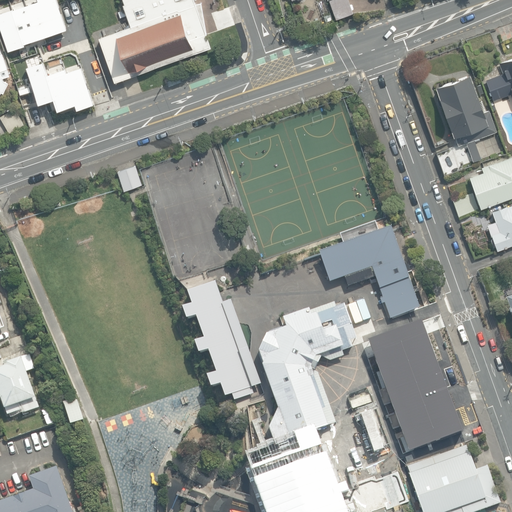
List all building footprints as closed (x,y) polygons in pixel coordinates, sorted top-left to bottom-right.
[(25,43),(67,28),(58,0),(38,0),(39,0),(0,12),(0,23),(9,50),(26,44),(25,43)] [(124,0),(133,27),(102,37),(116,80),(211,48),(198,8),(192,9),(188,0),(124,0)] [(330,0),(329,0),(336,19),(353,13),(348,0),(330,0)] [(511,37),(499,41),(504,54),(511,51),(511,37)] [(0,92),(1,91),(4,92),(7,83),(4,81),(3,77),(9,75),(0,49),(0,92)] [(510,94),(511,100),(511,57),(498,62),(502,74),(485,80),(493,100),(510,94)] [(27,66),(39,103),(55,98),(59,109),(76,103),(78,108),(94,102),(82,66),(68,71),(67,67),(49,73),(44,60),(27,66)] [(443,107),(454,137),(464,137),(473,163),(481,159),(475,140),(497,132),(489,110),(485,112),(471,74),(436,86),(439,95),(438,96),(437,97),(437,98),(437,99),(437,101),(437,102),(438,104),(439,105),(440,106),(441,107),(442,107),(443,107)] [(0,116),(0,117),(9,131),(23,121),(14,107),(0,116)] [(445,177),(470,169),(462,145),(437,153),(445,177)] [(469,176),(480,209),(511,198),(511,155),(481,166),(483,171),(469,176)] [(124,191),(142,185),(136,165),(118,171),(124,191)] [(453,200),(459,216),(478,210),(472,193),(453,200)] [(511,244),(511,204),(507,206),(507,205),(492,211),(496,221),(487,224),(497,250),(511,244)] [(379,232),(375,222),(340,234),(344,244),(319,253),(330,283),(345,277),(348,287),(370,279),(368,273),(372,272),(370,268),(372,267),(383,298),(380,299),(382,304),(385,303),(390,319),(419,308),(409,278),(407,273),(411,271),(408,265),(404,266),(391,228),(379,232)] [(197,302),(225,373),(252,362),(244,343),(247,342),(243,333),(241,334),(237,323),(239,322),(236,314),(233,315),(224,292),(197,302)] [(269,428),(275,447),(287,443),(328,427),(327,424),(333,422),(316,371),(314,371),(322,357),(325,359),(330,361),(381,343),(364,297),(336,306),(335,302),(313,309),(306,311),(288,318),(287,314),(279,317),(283,329),(267,333),(259,353),(278,409),(269,428)] [(434,317),(425,320),(431,338),(441,335),(434,317)] [(460,364),(456,351),(439,357),(444,370),(460,364)] [(0,368),(0,392),(8,414),(22,410),(23,413),(39,407),(26,372),(34,369),(29,354),(19,357),(20,359),(9,364),(8,361),(8,360),(4,362),(5,366),(0,368)] [(425,362),(422,354),(402,362),(405,370),(425,362)] [(83,420),(76,397),(63,401),(70,424),(83,420)] [(42,411),(47,425),(54,422),(49,408),(42,411)] [(357,427),(329,437),(337,461),(365,451),(357,427)] [(287,443),(275,447),(277,454),(264,458),(266,468),(256,472),(269,511),(476,511),(501,503),(487,465),(475,468),(469,452),(466,445),(406,466),(401,451),(394,452),(395,455),(381,459),(380,455),(329,472),(338,496),(333,497),(317,453),(293,462),(287,443)] [(0,511),(73,511),(58,467),(29,477),(34,489),(0,500),(0,511)]
